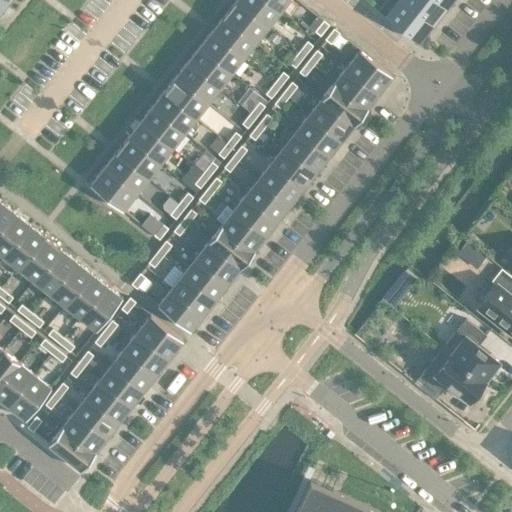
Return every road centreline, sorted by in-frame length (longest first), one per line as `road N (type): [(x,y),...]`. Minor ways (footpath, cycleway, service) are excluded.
road 1 (residential): [(435,91),(276,297)]
road 2 (residential): [(296,312),(456,109)]
road 3 (residential): [(257,359),(451,511)]
road 4 (residential): [(486,460),(296,312)]
road 5 (residential): [(238,345),(126,488),(116,511)]
road 6 (residential): [(131,511),(257,359)]
road 7 (residential): [(126,0),(24,130)]
road 8 (residential): [(323,0),(435,91)]
